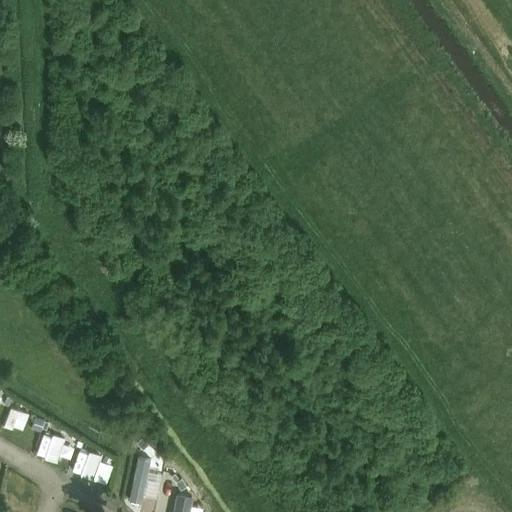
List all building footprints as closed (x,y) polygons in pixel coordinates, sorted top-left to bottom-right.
[(51,432),(44,465),(55,467),(57,459),(70,461),(75,437),(51,432)] [(72,470),(93,476),(99,454),(78,448),(72,470)] [(156,501),(162,473),(151,471),(154,459),(138,456),(129,496),(156,501)] [(9,485),(6,511),(7,511),(25,511),(29,487),(9,485)] [(191,504),(193,497),(176,493),(172,511),(202,511),(204,507),(191,504)]
